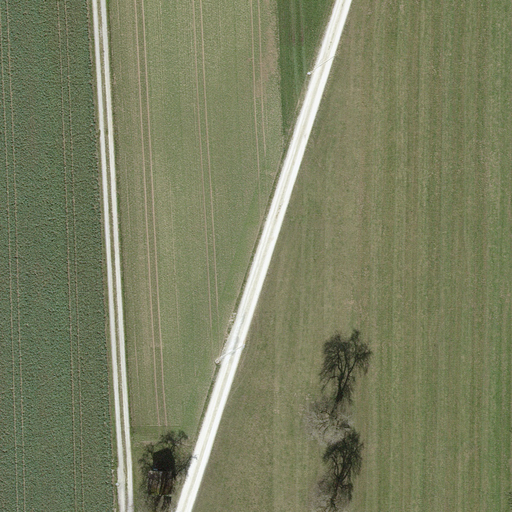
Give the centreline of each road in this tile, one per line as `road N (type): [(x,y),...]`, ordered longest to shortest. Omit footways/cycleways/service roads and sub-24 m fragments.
road 1 (track): [(347,0),(183,511)]
road 2 (track): [(129,511),(102,0)]
